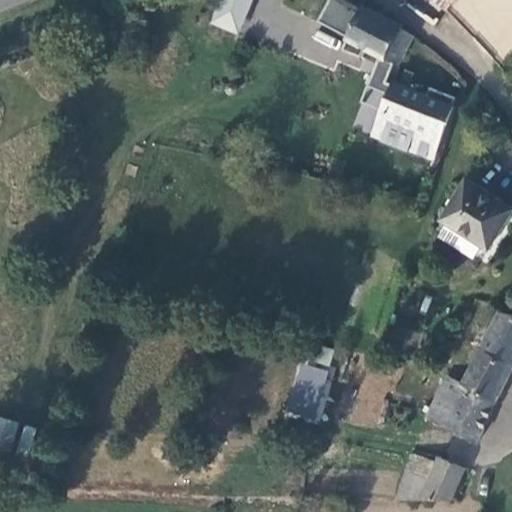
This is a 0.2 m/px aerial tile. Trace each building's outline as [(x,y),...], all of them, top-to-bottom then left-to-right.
[(217,0),(210,25),(240,34),(250,0),(217,0)] [(398,62),(412,36),(402,30),(403,25),(364,4),(355,0),(342,0),(329,27),(398,62)] [(457,0),(435,0),(449,11),(457,0)] [(457,104),(394,80),(376,134),(436,157),(457,104)] [(511,215),(511,205),(469,179),(443,221),(452,226),(491,248),(511,215)] [(482,264),(491,248),(452,226),(443,241),(482,264)] [(511,314),(502,312),(482,347),(511,359),(511,314)] [(511,359),(482,347),(464,382),(470,384),(501,398),(511,375),(511,359)] [(286,417),(321,423),(331,369),(296,363),(286,417)] [(367,370),(357,398),(381,407),(391,378),(367,370)] [(431,417),(449,426),(462,400),(470,384),(464,382),(453,377),(431,417)] [(480,443),(501,398),(470,384),(462,400),(449,426),(480,443)] [(0,449),(14,451),(19,421),(0,417),(0,449)] [(24,461),(37,430),(21,423),(8,454),(24,461)] [(412,456),(399,500),(452,500),(467,461),(412,456)]
